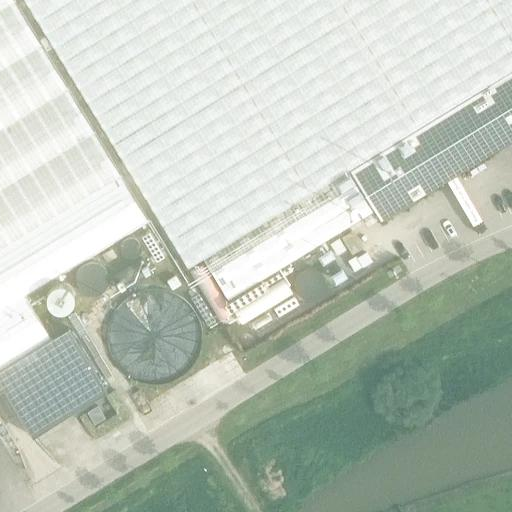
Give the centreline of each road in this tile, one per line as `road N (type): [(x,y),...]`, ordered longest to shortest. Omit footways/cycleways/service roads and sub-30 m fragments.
road 1 (unclassified): [(511,233),(483,241),(38,511)]
road 2 (unknown): [(511,272),(113,511)]
